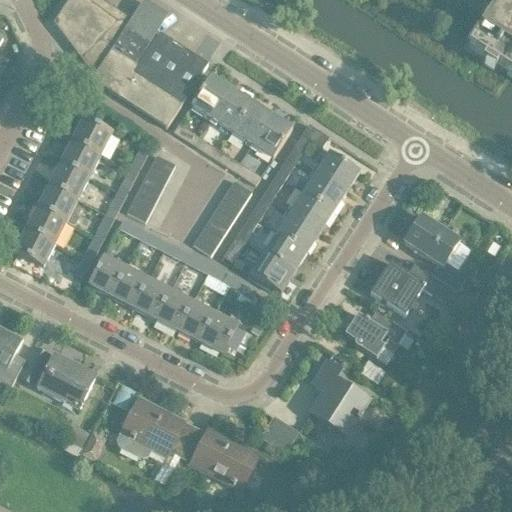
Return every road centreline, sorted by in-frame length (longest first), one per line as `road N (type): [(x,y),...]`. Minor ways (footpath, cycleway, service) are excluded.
road 1 (residential): [(413,145),(270,368),(240,397),(197,387),(0,284)]
road 2 (tertiary): [(413,145),(191,0)]
road 3 (residential): [(0,146),(42,61),(17,0)]
